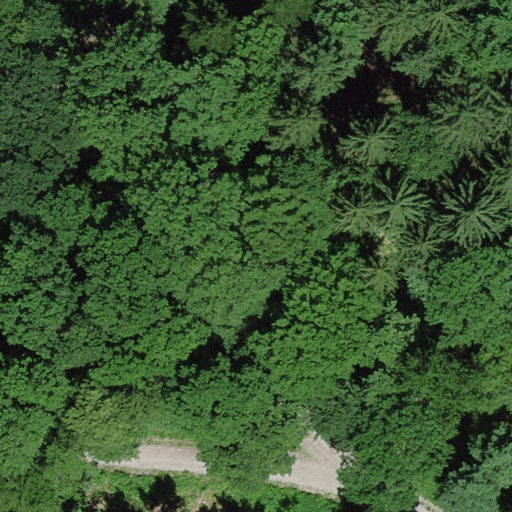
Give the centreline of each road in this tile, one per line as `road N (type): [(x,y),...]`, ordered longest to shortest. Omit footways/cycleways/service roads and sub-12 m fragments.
road 1 (track): [(9,0),(7,9),(334,476),(391,511)]
road 2 (track): [(334,476),(187,450),(0,442)]
